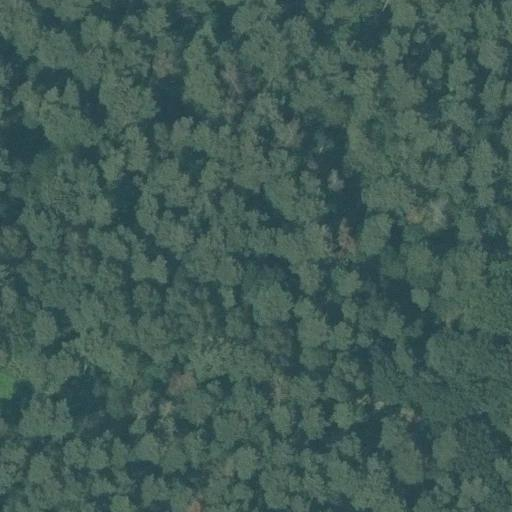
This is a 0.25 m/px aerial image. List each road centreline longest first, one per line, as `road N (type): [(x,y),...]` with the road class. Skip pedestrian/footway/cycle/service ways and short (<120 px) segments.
road 1 (track): [(426,423),(0,271)]
road 2 (track): [(426,423),(511,205)]
